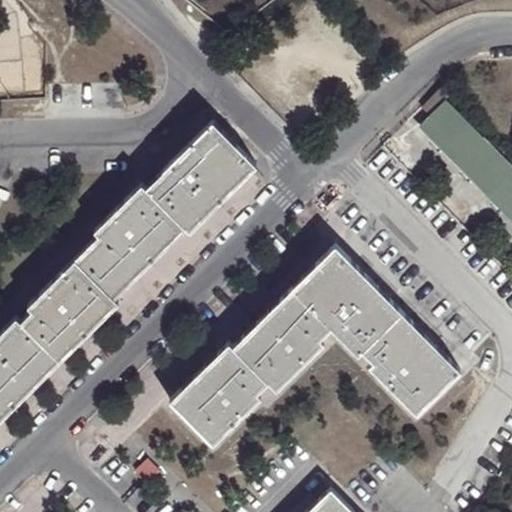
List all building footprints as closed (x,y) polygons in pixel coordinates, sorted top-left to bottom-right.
[(443,84),(423,105),(431,112),(451,92),(443,84)] [(422,126),(511,217),(511,168),(447,102),(422,126)] [(147,186),(186,224),(190,229),(256,163),(213,119),(147,186)] [(186,224),(147,186),(142,182),(95,228),(100,232),(90,242),(88,244),(127,282),(129,280),(186,224)] [(365,351),(402,309),(336,242),(294,286),(331,325),(354,348),(357,344),(365,351)] [(127,282),(88,244),(75,256),(29,303),(33,307),(27,313),(64,355),(118,301),(114,295),(127,282)] [(331,325),(294,286),(235,347),(266,381),(268,379),(276,388),(324,342),(320,337),(331,325)] [(402,309),(365,351),(374,359),(370,364),(416,411),(460,368),(406,314),(402,309)] [(64,355),(27,313),(21,319),(17,315),(0,331),(0,417),(1,416),(60,358),(64,355)] [(266,381),(235,347),(230,342),(174,401),(214,441),(260,395),(256,390),(266,381)] [(305,511),(354,511),(330,488),(305,511)]
